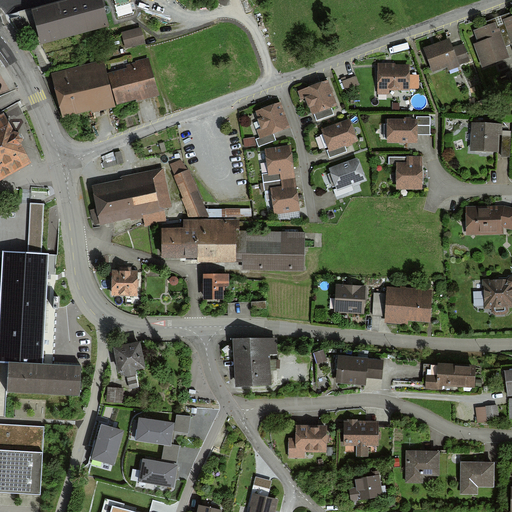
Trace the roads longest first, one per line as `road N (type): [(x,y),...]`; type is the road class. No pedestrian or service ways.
road 1 (residential): [(60,164),(497,0)]
road 2 (tertiary): [(204,325),(511,343)]
road 3 (residential): [(511,435),(472,434),(368,398),(236,413)]
road 4 (tertiary): [(60,164),(85,281),(105,315),(131,327),(204,325)]
